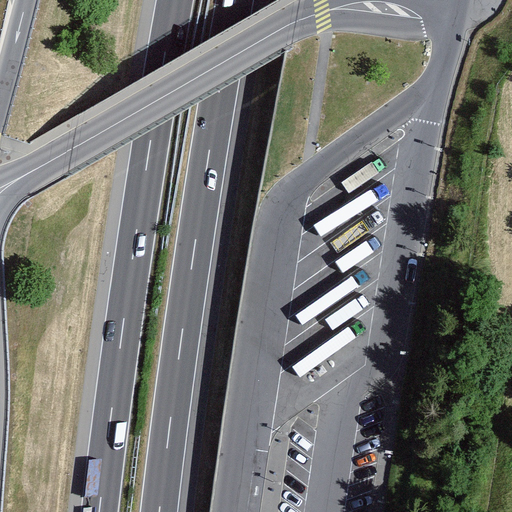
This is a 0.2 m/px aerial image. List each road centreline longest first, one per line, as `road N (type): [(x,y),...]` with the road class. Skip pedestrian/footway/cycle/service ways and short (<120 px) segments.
road 1 (motorway): [(175,0),(99,511)]
road 2 (motorway): [(159,511),(235,0)]
